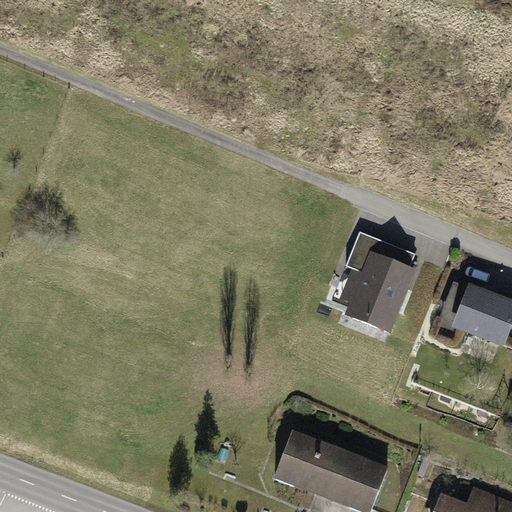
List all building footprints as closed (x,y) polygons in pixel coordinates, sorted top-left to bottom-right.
[(411,270),(416,257),(360,235),(347,267),(366,275),(349,316),(390,333),(414,272),(411,270)] [(511,325),(511,304),(473,290),(459,327),(505,344),(511,325)] [(382,351),(328,329),(316,358),(370,380),(382,351)] [(433,392),(422,387),(418,395),(429,400),(433,392)] [(278,477),(369,511),(373,511),(390,471),(294,433),(278,477)] [(469,511),(444,502),(440,511),(511,511),(511,509),(482,497),(475,511),(469,511)]
